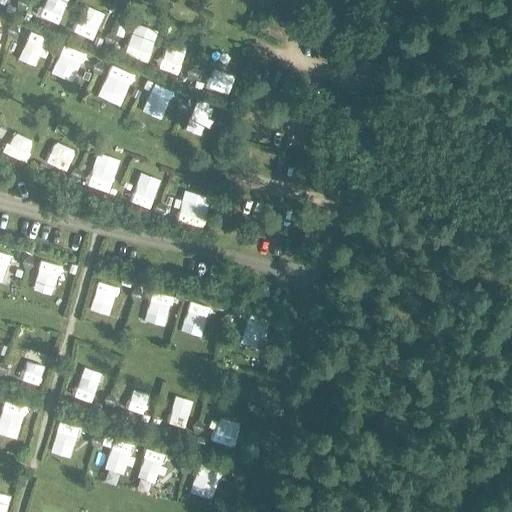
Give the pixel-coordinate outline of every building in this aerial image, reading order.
[(34,14),(29,25),(47,33),(52,22),(34,14)] [(67,16),(59,37),(79,45),(88,24),(67,16)] [(15,35),(7,53),(29,62),(37,45),(15,35)] [(45,49),(38,69),(61,77),(68,57),(45,49)] [(141,73),(161,82),(170,62),(151,52),(141,73)] [(116,91),(121,80),(98,71),(94,83),(116,91)] [(194,101),(219,100),(219,81),(194,82),(194,101)] [(155,117),(163,98),(135,85),(126,104),(155,117)] [(202,138),(207,115),(178,108),(173,131),(202,138)] [(234,118),(231,128),(251,134),(254,124),(234,118)] [(296,119),(293,128),(312,134),(315,126),(296,119)] [(0,163),(9,166),(17,145),(0,138),(0,163)] [(51,169),(41,163),(36,171),(47,177),(51,169)] [(96,196),(101,184),(79,175),(74,187),(96,196)] [(112,187),(106,207),(132,215),(138,195),(112,187)] [(161,204),(157,228),(189,233),(193,209),(161,204)] [(44,281),(47,268),(22,262),(19,275),(44,281)] [(244,319),(247,309),(237,306),(235,316),(244,319)] [(235,319),(230,340),(247,345),(252,324),(235,319)] [(104,406),(94,403),(91,411),(101,415),(104,406)]
